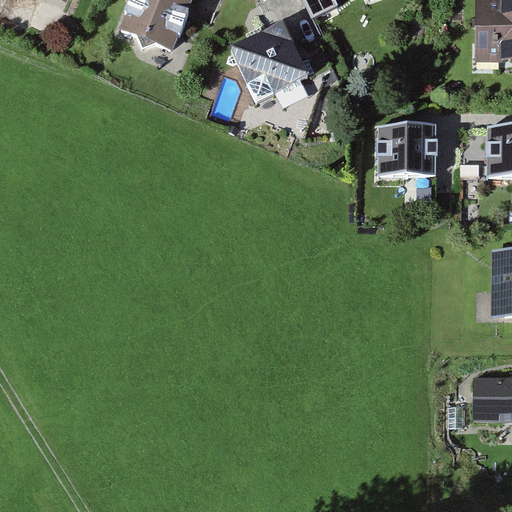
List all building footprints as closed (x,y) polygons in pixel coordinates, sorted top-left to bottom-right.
[(192,0),(131,0),(118,35),(172,55),(192,0)] [(334,0),(301,0),(312,21),(339,8),(334,0)] [(511,5),(469,6),(468,70),(511,69),(511,5)] [(311,75),(284,23),(231,50),(259,103),(311,75)] [(511,133),(480,135),(481,186),(511,185),(511,133)] [(430,134),(374,134),(374,184),(429,184),(430,134)] [(511,256),(487,256),(486,323),(511,323),(511,256)] [(511,382),(473,382),(473,426),(511,425),(511,382)]
